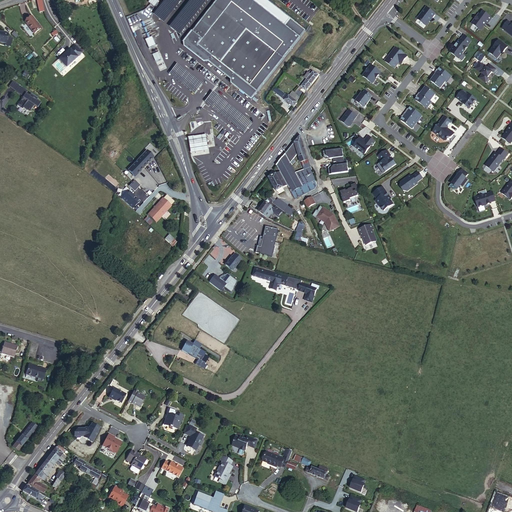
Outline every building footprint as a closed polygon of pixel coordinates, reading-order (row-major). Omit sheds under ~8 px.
[(236,75),(258,92),(300,39),(299,39),(305,32),(290,20),(285,26),(251,0),(219,0),(185,44),(186,48),(205,63),(209,62),(232,80),(236,75)] [(429,9),(420,21),(428,27),(434,19),(434,20),(438,16),(429,9)] [(487,24),(492,18),(483,12),(480,15),(479,14),(473,23),(473,25),(480,30),(481,29),(484,26),(484,25),(486,23),(487,24)] [(144,13),(138,16),(141,24),(143,27),(144,26),(143,23),(144,22),(148,21),(144,13)] [(32,17),(25,22),(35,34),(41,29),(32,17)] [(511,24),(508,21),(502,29),(511,36),(511,24)] [(152,32),(146,35),(152,49),(159,45),(152,32)] [(1,34),(0,33),(0,43),(1,43),(1,44),(6,46),(8,35),(2,33),(1,34)] [(455,48),(454,47),(449,54),(458,60),(467,48),(467,47),(472,41),(464,36),(460,42),(459,41),(456,45),(457,45),(455,48)] [(499,41),(489,53),(497,59),(501,54),(503,52),(504,52),(508,48),(499,41)] [(62,55),(58,59),(67,68),(78,58),(78,57),(82,53),(74,44),(69,49),(69,48),(65,52),(66,53),(63,56),(62,55)] [(395,48),(385,61),(395,69),(399,63),(402,59),(404,60),(407,56),(401,52),(395,48)] [(372,65),(363,76),(373,84),(377,79),(377,78),(381,73),(372,65)] [(491,74),(492,75),(495,71),(489,67),(487,70),(479,65),(474,71),(481,77),(479,81),(484,85),(488,81),(487,80),(491,74)] [(437,71),(434,74),(445,82),(447,83),(451,77),(441,69),(438,72),(437,71)] [(307,91),(319,75),(310,71),(299,85),(302,88),(307,91)] [(445,82),(434,74),(432,77),(434,78),(432,80),(431,81),(441,89),(445,82)] [(236,75),(232,80),(233,84),(252,100),(258,92),(236,75)] [(15,92),(19,86),(13,81),(8,88),(14,92),(23,98),(23,97),(15,92)] [(19,86),(15,92),(23,97),(23,98),(17,106),(22,110),(24,108),(29,111),(33,105),(37,108),(41,104),(36,101),(38,99),(31,94),(29,96),(26,94),(27,92),(19,86)] [(435,95),(427,88),(424,92),(423,91),(420,94),(430,101),(431,101),(435,95)] [(282,99),(294,107),(297,103),(296,102),(288,95),(285,93),(285,94),(278,89),(275,92),(283,98),(282,99)] [(356,97),(354,99),(365,108),(371,100),(367,98),(370,95),(363,89),(357,97),(356,97)] [(467,95),(462,91),(456,98),(462,103),(464,104),(464,105),(469,109),(476,100),(468,94),(467,95)] [(288,95),(296,102),(299,98),(292,92),(290,95),(289,94),(288,95)] [(427,109),(432,102),(431,101),(430,101),(420,94),(418,97),(420,98),(418,99),(417,101),(427,109)] [(410,112),(408,111),(406,114),(417,122),(422,116),(412,109),(411,111),(410,112)] [(352,121),(354,119),(357,116),(349,110),(341,121),(348,126),(350,126),(352,123),(352,121)] [(406,114),(403,117),(405,118),(404,120),(402,121),(412,129),(417,122),(406,114)] [(452,122),(444,117),(440,123),(438,127),(437,126),(433,132),(437,135),(437,134),(442,137),(441,138),(445,141),(450,140),(450,139),(451,139),(454,134),(450,131),(449,131),(447,130),(447,129),(447,128),(452,122)] [(511,127),(509,132),(503,139),(510,145),(511,144),(511,127)] [(198,136),(190,138),(191,146),(200,145),(209,143),(208,135),(198,136)] [(308,161),(300,136),(294,143),(301,163),(302,163),(308,161)] [(363,138),(361,137),(354,146),(358,149),(359,149),(362,151),(361,152),(365,155),(372,145),(372,146),(376,142),(368,136),(365,140),(364,142),(362,140),(363,138)] [(302,186),(291,192),(316,182),(309,164),(308,161),(302,163),(301,163),(294,143),(285,155),(302,186)] [(147,150),(128,170),(134,177),(153,156),(147,150)] [(326,157),(330,160),(333,160),(333,163),(336,163),(337,166),(334,167),(331,170),(328,171),(329,176),(348,173),(347,161),(343,162),(342,150),(323,153),(323,158),(326,157)] [(377,156),(387,169),(393,165),(391,163),(394,161),(395,163),(401,159),(395,151),(389,155),(386,150),(377,156)] [(491,162),(488,167),(497,174),(506,161),(505,160),(509,155),(502,150),(498,155),(497,154),(492,160),(493,161),(492,163),(491,162)] [(302,186),(285,155),(276,166),(280,172),(287,186),(291,192),(302,186)] [(462,170),(459,174),(460,175),(457,179),(456,178),(450,187),(456,192),(460,191),(464,188),(466,190),(471,182),(468,180),(471,176),(462,170)] [(287,186),(280,172),(269,178),(276,191),(287,186)] [(401,182),(401,186),(404,191),(408,191),(418,184),(417,183),(423,178),(419,172),(412,177),(411,175),(401,182)] [(511,181),(511,182),(503,193),(511,200),(511,199),(511,181)] [(317,185),(316,182),(291,192),(295,200),(315,189),(317,185)] [(359,194),(355,184),(350,186),(351,189),(348,191),(346,192),(345,191),(340,193),(341,197),(343,204),(350,201),(349,200),(358,197),(357,195),(359,194)] [(382,187),(372,194),(376,200),(375,201),(379,207),(380,207),(383,211),(387,208),(387,209),(393,205),(389,200),(390,199),(386,193),(382,187)] [(131,188),(121,199),(132,209),(142,198),(131,188)] [(494,192),(475,198),(478,208),(484,206),(484,205),(486,205),(486,206),(492,204),(492,203),(496,202),(494,192)] [(315,204),(312,197),(305,201),(309,208),(315,204)] [(163,198),(148,216),(157,223),(172,206),(163,198)] [(278,199),(274,204),(280,209),(288,214),(291,216),(294,211),(278,199)] [(253,203),(250,207),(257,211),(258,211),(260,208),(253,203)] [(259,212),(268,218),(272,211),(278,215),(280,212),(275,208),(274,209),(265,203),(259,212)] [(323,208),(316,218),(325,223),(329,232),(340,227),(334,216),(323,208)] [(300,224),(294,241),(307,245),(309,240),(302,238),(306,225),(300,224)] [(371,225),(358,230),(361,237),(362,237),(366,246),(376,242),(372,231),(373,230),(371,225)] [(257,245),(255,252),(259,253),(271,257),(279,229),(266,226),(263,237),(262,236),(261,240),(262,240),(261,246),(257,245)] [(174,240),(170,236),(166,240),(171,244),(174,240)] [(231,257),(224,265),(230,271),(240,260),(234,254),(231,257)] [(289,278),(256,268),(253,276),(272,282),(270,289),(277,291),(279,284),(299,290),(301,283),(302,281),(289,277),(289,278)] [(225,273),(217,278),(222,282),(227,276),(225,273)] [(212,274),(207,280),(209,282),(219,289),(222,285),(229,291),(230,289),(234,281),(227,276),(222,282),(217,278),(212,274)] [(317,289),(301,283),(299,290),(298,291),(307,294),(305,300),(312,303),(317,289)] [(190,348),(192,345),(187,342),(182,350),(187,353),(190,348)] [(11,346),(11,345),(4,343),(1,354),(15,358),(18,349),(11,346)] [(190,348),(187,353),(196,358),(200,350),(192,345),(190,348)] [(26,375),(39,379),(44,380),(47,370),(29,365),(26,375)] [(125,395),(113,388),(108,398),(112,400),(113,400),(121,404),(125,395)] [(138,392),(134,390),(128,402),(131,404),(132,404),(134,405),(135,405),(136,406),(140,408),(145,398),(137,393),(138,392)] [(176,412),(168,409),(166,415),(168,416),(167,419),(166,418),(163,425),(168,427),(168,428),(170,429),(170,428),(175,430),(178,424),(179,424),(182,418),(175,415),(175,414),(176,412)] [(78,429),(75,433),(75,436),(77,438),(81,437),(82,436),(84,436),(89,439),(93,442),(99,432),(98,432),(100,428),(93,423),(90,427),(85,428),(84,429),(78,429)] [(37,428),(32,424),(13,448),(18,452),(37,428)] [(196,430),(188,426),(184,435),(190,439),(186,447),(186,448),(194,452),(195,451),(198,447),(199,447),(202,443),(200,442),(203,438),(194,433),(196,430)] [(115,437),(110,434),(103,446),(107,448),(106,449),(116,454),(122,444),(121,443),(121,442),(115,439),(115,437)] [(241,438),(237,436),(233,446),(241,449),(240,450),(245,452),(248,446),(255,448),(258,441),(250,438),(250,439),(247,438),(246,439),(241,437),(241,438)] [(62,454),(55,449),(52,454),(63,462),(66,457),(62,454)] [(136,475),(139,471),(145,461),(140,458),(140,459),(138,457),(138,456),(131,451),(125,461),(131,465),(130,466),(131,467),(129,470),(129,471),(135,475),(136,475)] [(284,460),(267,453),(263,462),(270,465),(277,468),(277,466),(281,468),(284,460)] [(52,454),(46,461),(53,467),(55,464),(59,466),(63,462),(52,454)] [(231,461),(222,456),(219,461),(222,462),(217,470),(216,470),(215,473),(215,474),(214,477),(223,481),(227,474),(228,474),(232,467),(229,465),(231,461)] [(311,462),(296,456),(294,460),(309,467),(311,462)] [(77,459),(73,464),(81,468),(80,470),(95,479),(97,480),(100,474),(83,464),(84,463),(77,459)] [(169,463),(165,460),(160,468),(177,478),(182,469),(170,462),(169,463)] [(46,461),(35,476),(40,479),(44,481),(54,468),(53,467),(46,461)] [(311,470),(307,469),(306,472),(328,481),(329,478),(326,476),(327,474),(312,468),(311,470)] [(52,487),(56,490),(66,475),(60,472),(56,478),(58,479),(52,487)] [(223,481),(219,479),(218,481),(224,485),(229,475),(228,474),(227,474),(223,481)] [(35,476),(28,485),(32,487),(43,494),(46,488),(37,484),(40,479),(35,476)] [(389,498),(391,493),(371,485),(371,484),(350,476),(348,482),(389,498)] [(96,481),(94,480),(92,484),(90,484),(88,486),(94,489),(98,482),(96,481)] [(387,504),(389,498),(348,482),(346,481),(344,483),(343,487),(372,498),(387,504)] [(141,493),(144,487),(138,483),(135,490),(141,493)] [(26,487),(22,492),(36,499),(39,493),(30,489),(26,487)] [(122,507),(128,496),(122,492),(123,492),(114,487),(108,499),(122,507)] [(223,494),(214,491),(212,498),(220,501),(223,494)] [(218,507),(220,501),(199,494),(195,506),(210,511),(212,511),(213,511),(226,511),(227,511),(218,507)] [(358,511),(361,498),(348,495),(345,508),(358,511)] [(143,498),(140,496),(138,499),(135,504),(150,511),(153,506),(142,501),(143,498)]
